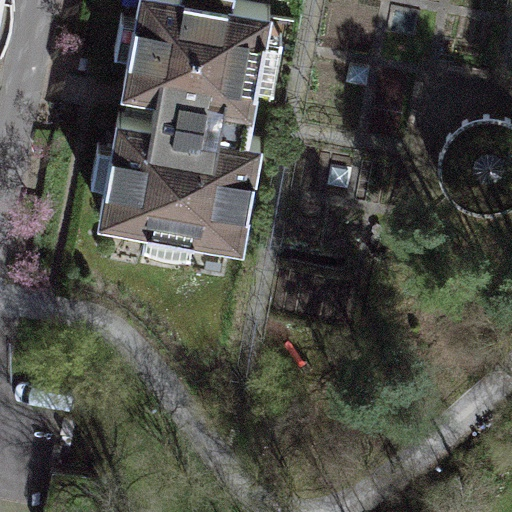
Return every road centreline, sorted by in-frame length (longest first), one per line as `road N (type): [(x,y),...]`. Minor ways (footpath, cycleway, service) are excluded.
road 1 (track): [(292,511),(257,504),(124,336),(73,312),(0,300)]
road 2 (track): [(511,369),(382,482),(306,511)]
